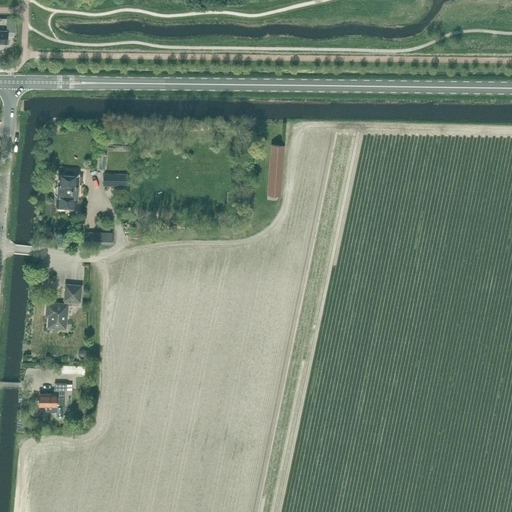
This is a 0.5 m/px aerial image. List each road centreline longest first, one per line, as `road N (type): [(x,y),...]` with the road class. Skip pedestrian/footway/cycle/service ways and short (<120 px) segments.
road 1 (tertiary): [(94,83),(511,88)]
road 2 (unclassified): [(0,238),(10,86)]
